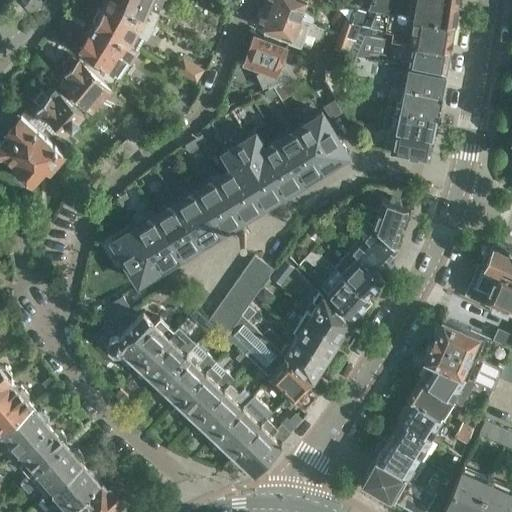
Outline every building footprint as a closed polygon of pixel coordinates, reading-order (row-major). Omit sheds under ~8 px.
[(98,5),(91,18),(95,19),(95,20),(138,46),(146,32),(147,32),(155,19),(117,0),(105,0),(103,4),(101,7),(98,5)] [(117,0),(155,19),(175,29),(180,21),(169,15),(166,21),(155,15),(157,9),(160,4),(159,4),(160,0),(117,0)] [(266,0),(265,4),(313,22),(316,14),(303,9),(306,0),(266,0)] [(370,0),(368,6),(456,14),(456,9),(456,0),(370,0)] [(313,22),(265,4),(257,24),(292,38),(292,36),(293,36),(297,26),(310,31),(311,29),(310,29),(313,22)] [(394,57),(447,65),(455,21),(456,14),(368,6),(359,29),(353,52),(394,57)] [(339,31),(354,38),(355,39),(358,30),(353,28),(355,22),(344,19),(339,31)] [(83,31),(78,38),(80,44),(79,44),(97,57),(113,69),(113,68),(120,74),(131,59),(140,47),(138,46),(95,20),(90,28),(88,30),(83,31)] [(354,38),(339,31),(334,46),(345,50),(345,48),(350,50),(355,39),(354,38)] [(268,84),(269,86),(280,81),(281,82),(294,75),(298,65),(281,59),(287,44),(254,32),(243,61),(260,67),(261,70),(256,72),(263,86),(268,84)] [(344,66),(343,69),(346,70),(346,73),(390,81),(389,81),(442,91),(447,65),(394,57),(353,52),(350,50),(344,66)] [(67,70),(60,77),(93,105),(120,74),(113,68),(113,69),(97,57),(90,65),(79,55),(77,57),(74,54),(68,54),(63,60),(64,66),(67,68),(66,69),(67,70)] [(176,68),(196,80),(203,68),(183,56),(176,68)] [(314,67),(332,70),(333,63),(317,56),(314,67)] [(325,80),(332,92),(352,96),(355,84),(344,82),(346,73),(326,70),(325,80)] [(442,91),(389,81),(387,95),(397,97),(395,104),(400,105),(399,106),(438,113),(442,91)] [(60,88),(55,84),(48,92),(41,87),(33,96),(39,102),(30,112),(58,137),(66,128),(67,129),(85,109),(60,88)] [(264,90),(268,97),(277,92),(272,85),(264,90)] [(348,118),(352,119),(356,98),(332,93),(348,118)] [(335,99),(324,107),(332,119),(343,112),(335,99)] [(386,103),(382,125),(395,127),(432,135),(433,135),(437,116),(438,113),(399,106),(386,103)] [(13,171),(22,179),(28,178),(31,175),(33,177),(46,162),(49,165),(64,148),(21,111),(7,128),(10,130),(2,139),(0,139),(0,148),(2,149),(15,160),(14,160),(16,161),(12,166),(13,171)] [(297,125),(323,167),(347,152),(321,111),(297,125)] [(127,137),(134,142),(144,131),(126,115),(116,127),(127,137)] [(277,138),(302,179),(323,167),(297,125),(277,138)] [(386,127),(382,148),(391,150),(428,157),(428,156),(432,135),(395,127),(395,129),(386,127)] [(254,131),(243,138),(253,155),(257,152),(282,192),(302,179),(277,138),(263,146),(254,131)] [(193,138),(197,145),(205,140),(201,133),(193,138)] [(94,167),(105,176),(138,146),(134,143),(134,142),(127,137),(94,167)] [(197,145),(193,138),(184,144),(188,151),(197,145)] [(223,150),(232,165),(233,167),(237,164),(262,204),(282,192),(257,152),(253,155),(243,138),(223,150)] [(105,176),(94,167),(82,157),(71,170),(90,186),(100,174),(104,177),(105,176)] [(232,165),(216,175),(241,217),(262,204),(237,164),(233,167),(232,165)] [(216,175),(195,188),(221,230),(241,217),(216,175)] [(175,200),(201,242),(221,230),(195,188),(175,200)] [(117,197),(121,204),(129,198),(125,191),(117,197)] [(372,223),(396,246),(393,243),(402,221),(405,222),(409,212),(405,211),(407,206),(400,203),(400,199),(391,196),(388,199),(381,196),(377,208),(368,204),(364,216),(372,222),(372,223)] [(175,200),(155,213),(180,255),(201,242),(175,200)] [(336,206),(328,213),(333,218),(341,210),(336,206)] [(180,255),(155,213),(134,225),(160,267),(180,255)] [(307,231),(314,237),(325,225),(318,218),(307,231)] [(349,246),(382,278),(383,277),(377,271),(383,265),(381,262),(396,246),(372,223),(349,246)] [(160,267),(134,225),(112,239),(138,281),(160,267)] [(483,265),(511,277),(511,245),(498,239),(494,241),(483,265)] [(349,247),(333,264),(369,298),(369,297),(367,294),(382,278),(349,246),(349,247)] [(316,248),(308,257),(316,264),(324,255),(316,248)] [(246,264),(266,278),(273,268),(254,253),(246,264)] [(239,275),(258,289),(266,278),(246,264),(239,275)] [(282,264),(275,276),(283,281),(290,269),(282,264)] [(369,298),(333,264),(337,268),(321,285),(352,315),(369,298)] [(511,277),(483,265),(482,264),(469,292),(491,302),(489,306),(507,314),(509,309),(511,310),(511,277)] [(231,286),(250,300),(258,289),(239,275),(231,286)] [(231,286),(223,297),(243,311),(248,303),(250,300),(231,286)] [(310,312),(337,338),(350,318),(319,289),(313,298),(316,302),(310,312)] [(102,307),(109,318),(129,306),(122,294),(102,307)] [(216,308),(235,322),(243,311),(223,297),(216,308)] [(248,303),(243,311),(235,322),(228,332),(226,335),(244,351),(293,398),(311,379),(280,349),(273,342),(263,333),(247,318),(255,309),(248,303)] [(104,318),(102,329),(115,329),(131,312),(129,308),(111,319),(104,318)] [(208,318),(228,332),(235,322),(216,308),(208,318)] [(296,333),(324,359),(337,338),(310,312),(307,309),(293,330),(297,333),(296,333)] [(113,335),(108,340),(108,347),(113,351),(120,351),(123,348),(139,364),(140,365),(174,329),(160,316),(156,321),(150,316),(144,310),(120,335),(113,335)] [(475,380),(482,382),(491,387),(500,366),(481,358),(490,337),(441,315),(423,356),(430,359),(464,375),(475,380)] [(152,376),(159,382),(197,342),(179,324),(174,329),(140,365),(140,371),(146,376),(152,376)] [(263,333),(273,342),(279,335),(269,326),(263,333)] [(492,338),(509,346),(511,338),(511,332),(497,326),(492,338)] [(287,339),(280,349),(311,379),(312,379),(319,368),(319,367),(324,359),(296,333),(290,343),(287,339)] [(197,342),(159,382),(159,389),(164,393),(171,394),(176,399),(177,400),(215,359),(197,342)] [(500,371),(511,376),(511,373),(511,348),(500,371)] [(215,359),(177,400),(179,406),(178,407),(183,411),(189,411),(196,417),(230,382),(234,376),(215,359)] [(430,359),(418,378),(450,398),(460,404),(475,380),(464,375),(430,359)] [(0,387),(12,377),(12,372),(5,364),(2,364),(0,362),(0,387)] [(12,377),(0,387),(0,429),(33,401),(12,377)] [(409,397),(408,397),(438,416),(450,398),(418,378),(407,396),(409,397)] [(230,382),(196,417),(197,424),(201,428),(207,428),(214,434),(214,435),(248,399),(253,394),(244,386),(239,391),(230,382)] [(397,415),(428,435),(440,418),(438,417),(438,416),(408,397),(397,415)] [(226,446),(233,452),(272,411),(263,403),(258,408),(248,399),(214,435),(215,440),(214,441),(220,446),(220,445),(226,446)] [(0,447),(8,457),(50,421),(48,415),(49,414),(44,408),(43,408),(37,407),(33,402),(33,401),(0,429),(0,447)] [(272,411),(233,452),(250,468),(255,468),(300,420),(294,414),(285,425),(281,421),(277,426),(267,416),(272,411)] [(398,417),(386,435),(418,455),(429,437),(428,436),(428,435),(397,415),(397,416),(398,417)] [(480,431),(511,445),(511,430),(485,419),(480,431)] [(28,474),(20,481),(66,440),(65,435),(66,434),(61,428),(60,428),(54,427),(50,421),(7,459),(15,468),(19,464),(28,474)] [(460,428),(471,434),(473,428),(463,422),(460,428)] [(471,434),(460,428),(456,434),(468,441),(471,434)] [(386,435),(374,454),(406,474),(406,473),(415,479),(427,460),(418,455),(386,435)] [(44,494),(40,498),(83,460),(83,454),(83,453),(78,447),(77,448),(72,446),(66,440),(20,481),(28,490),(35,484),(44,494)] [(406,474),(374,454),(359,480),(413,511),(423,511),(435,492),(415,479),(406,473),(406,474)] [(83,460),(40,498),(49,507),(54,503),(62,511),(64,511),(101,479),(100,473),(95,467),(94,467),(89,466),(83,460)] [(441,510),(445,511),(506,511),(511,499),(511,490),(460,467),(441,510)] [(426,486),(442,494),(451,476),(435,468),(426,486)] [(101,479),(64,511),(113,511),(111,509),(123,499),(122,497),(122,493),(115,485),(110,484),(108,485),(103,480),(102,481),(101,479)] [(0,499),(0,511),(3,511),(9,507),(1,499),(0,499)]
